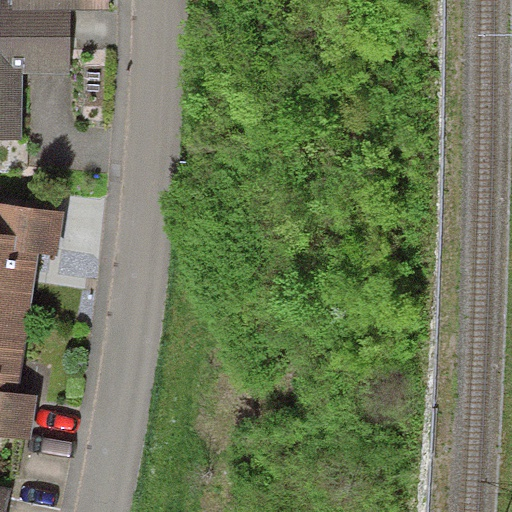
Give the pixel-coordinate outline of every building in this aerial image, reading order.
[(71,73),(72,10),(14,10),(14,0),(0,0),(0,139),(24,139),(24,73),(71,73)] [(13,0),(14,0),(14,10),(72,10),(110,9),(109,0),(13,0)] [(0,201),(0,233),(15,235),(13,250),(37,253),(57,257),(64,212),(0,201)] [(0,315),(28,319),(37,253),(13,250),(15,235),(0,233),(0,315)] [(0,390),(19,393),(28,319),(0,315),(0,390)] [(0,434),(30,439),(37,395),(19,393),(0,390),(0,434)] [(0,484),(0,511),(5,511),(11,487),(0,484)]
